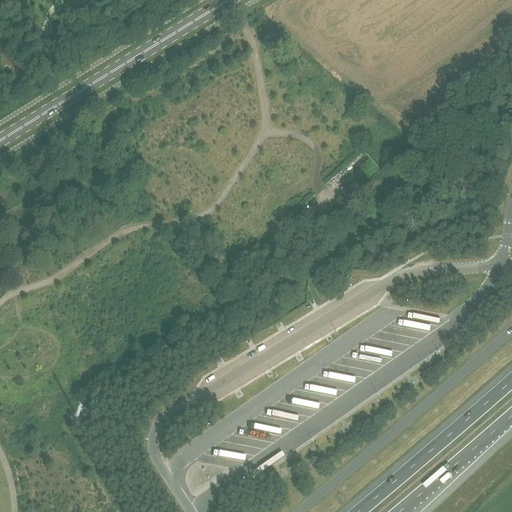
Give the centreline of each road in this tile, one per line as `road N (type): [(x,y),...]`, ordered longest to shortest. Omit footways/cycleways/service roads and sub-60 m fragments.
road 1 (secondary): [(0,141),(230,0)]
road 2 (motorway): [(511,381),(358,511)]
road 3 (motorway): [(399,511),(511,416)]
